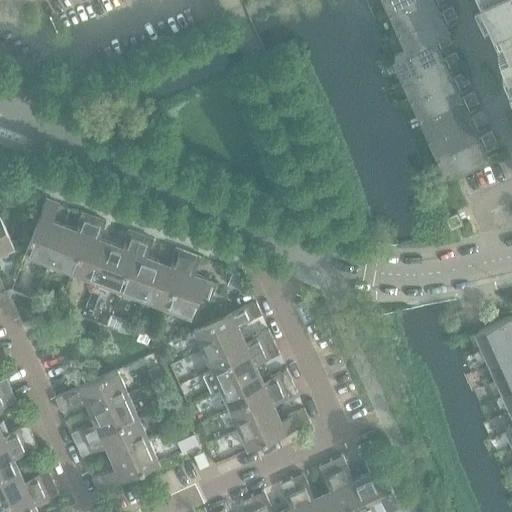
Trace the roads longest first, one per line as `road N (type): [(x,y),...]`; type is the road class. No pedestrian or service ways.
road 1 (residential): [(168,510),(342,432),(280,302),(279,276),(294,248)]
road 2 (residential): [(294,248),(46,134)]
road 3 (residential): [(318,255),(377,275),(511,258)]
